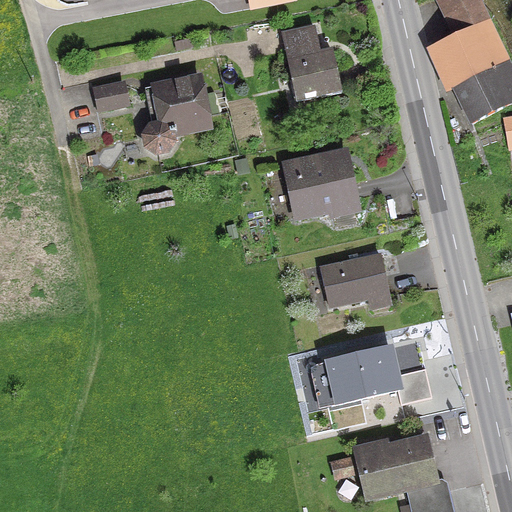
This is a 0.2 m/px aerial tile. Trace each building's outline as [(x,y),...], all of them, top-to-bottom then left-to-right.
[(452,89),(510,60),(480,0),(435,0),(453,36),(426,49),(446,92),(452,89)] [(317,100),(339,95),(330,53),(318,56),(312,30),(280,37),(293,97),(315,92),(317,100)] [(511,103),(511,65),(510,60),(452,89),(469,124),(511,103)] [(207,128),(198,82),(144,92),(151,129),(148,129),(142,139),(144,150),(154,156),(165,154),(172,144),(170,136),(207,128)] [(125,107),(121,87),(94,93),(98,112),(125,107)] [(330,209),(354,203),(345,162),(327,166),(326,159),(284,168),(295,220),(330,212),(330,209)] [(328,310),(387,297),(378,259),(320,271),(328,310)] [(392,345),(326,360),(336,403),(402,388),(392,345)] [(432,484),(423,443),(386,451),(384,446),(355,452),(366,500),(405,491),(408,507),(398,509),(399,511),(450,511),(446,493),(432,484)] [(334,480),(351,476),(347,463),(331,466),(334,480)]
